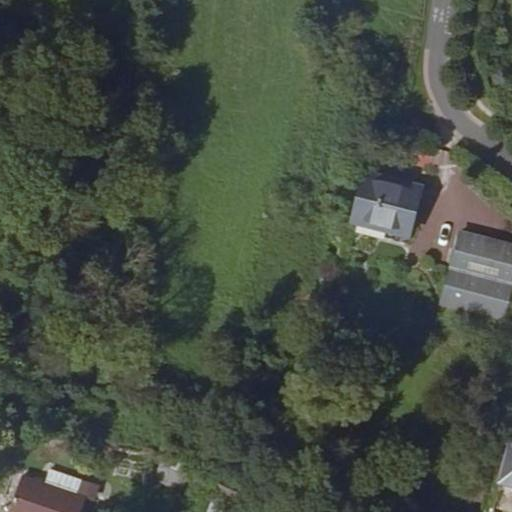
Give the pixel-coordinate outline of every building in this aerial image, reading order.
[(365,179),(354,226),(410,240),(422,193),(365,179)] [(511,244),(459,232),(442,303),(503,318),(511,280),(511,244)] [(511,511),(511,448),(495,511),(499,511),(511,511)] [(154,481),(181,488),(187,467),(160,460),(154,481)] [(81,486),(45,473),(40,486),(75,499),(81,486)] [(40,486),(17,478),(3,511),(77,511),(81,502),(75,499),(40,486)]
